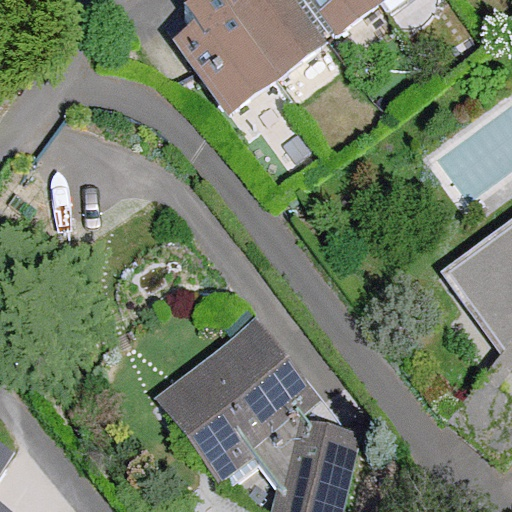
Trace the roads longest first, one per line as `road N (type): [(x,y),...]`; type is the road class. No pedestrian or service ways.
road 1 (residential): [(465,511),(420,437),(186,130),(144,101),(98,92),(36,99)]
road 2 (residential): [(93,511),(0,397)]
